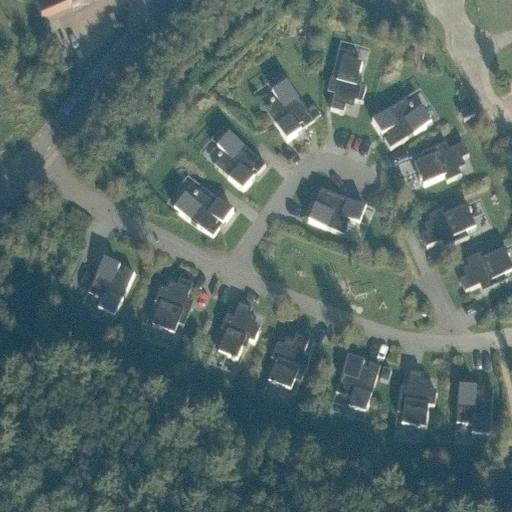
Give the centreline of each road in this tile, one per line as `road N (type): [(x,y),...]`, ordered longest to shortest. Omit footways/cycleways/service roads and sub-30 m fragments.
road 1 (residential): [(28,160),(234,273),(358,328),(413,343),(511,333)]
road 2 (unclassified): [(28,160),(169,0)]
